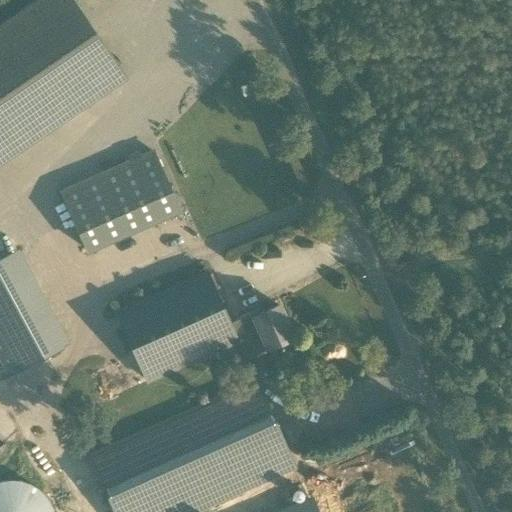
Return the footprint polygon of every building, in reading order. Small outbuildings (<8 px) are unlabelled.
[(0,162),(122,80),(67,0),(38,0),(0,26),(0,162)] [(61,192),(88,252),(180,211),(152,151),(61,192)] [(70,347),(17,253),(0,262),(0,371),(6,383),(70,347)] [(213,288),(216,286),(210,274),(208,275),(206,272),(116,312),(148,381),(237,343),(244,360),(292,338),(278,306),(252,317),(253,318),(231,328),(213,288)] [(89,454),(115,511),(198,511),(294,469),(254,380),(89,454)] [(51,511),(50,508),(49,504),(47,501),(45,498),(43,495),(40,492),(38,490),(35,488),(32,486),(29,484),(25,483),(22,481),(18,481),(14,480),(11,480),(7,480),(4,481),(0,481),(0,511),(51,511)]
